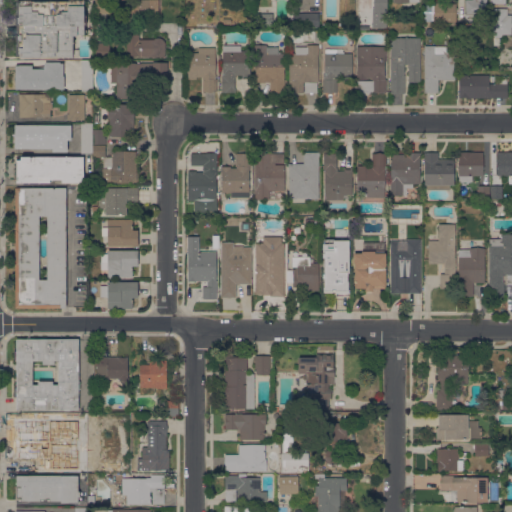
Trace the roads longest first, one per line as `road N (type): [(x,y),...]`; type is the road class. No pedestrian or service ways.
road 1 (residential): [(511,330),(0,325)]
road 2 (residential): [(511,124),(169,125)]
road 3 (residential): [(166,322),(169,125)]
road 4 (residential): [(195,511),(194,327)]
road 5 (residential): [(394,330),(396,511)]
